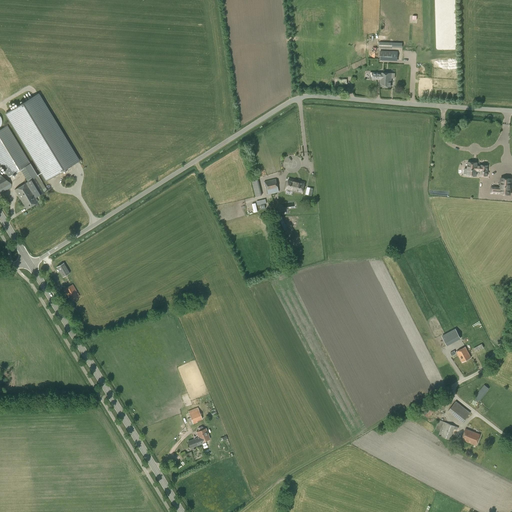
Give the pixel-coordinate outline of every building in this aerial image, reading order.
[(392,60),(392,51),(380,51),(380,60),(382,60),(392,60)] [(373,72),(370,72),(369,79),(372,79),(380,80),(380,87),(391,87),(391,73),(373,72)] [(38,94),(6,114),(46,180),(78,161),(38,94)] [(30,164),(14,136),(7,125),(0,129),(0,163),(8,176),(9,177),(22,169),(28,181),(26,183),(14,190),(22,202),(28,198),(29,200),(34,196),(35,198),(47,190),(38,175),(30,164)] [(464,169),(464,174),(467,174),(467,175),(476,176),(476,171),(480,171),(480,175),(487,176),(487,165),(480,165),(480,166),(476,166),(477,163),(468,162),(467,169),(464,169)] [(0,174),(0,193),(13,186),(11,183),(0,174)] [(491,186),(491,194),(511,194),(511,177),(501,177),(501,186),(491,186)] [(276,179),(267,181),(264,181),(268,194),(279,192),(278,189),(276,179)] [(304,183),(289,179),(286,190),(302,193),(304,183)] [(38,202),(35,198),(34,196),(29,200),(28,198),(22,202),(26,209),(38,202)] [(70,273),(64,263),(56,267),(62,277),(70,273)] [(72,284),(64,290),(71,302),(79,296),(72,284)] [(456,327),(443,336),(449,346),(462,337),(456,327)] [(473,348),(475,352),(484,348),(482,344),(473,348)] [(465,347),(456,352),(462,362),(471,358),(465,347)] [(474,397),(479,401),(489,389),(484,385),(474,397)] [(462,423),(470,413),(456,401),(448,411),(462,423)] [(426,418),(435,413),(431,406),(422,411),(426,418)] [(188,411),(190,418),(187,419),(188,422),(190,421),(191,424),(193,424),(197,423),(197,421),(202,419),(198,407),(188,411)] [(457,430),(458,427),(438,420),(435,429),(440,431),(438,436),(450,440),(454,429),(457,430)] [(197,429),(198,431),(196,432),(198,437),(188,442),(190,447),(201,443),(201,442),(210,439),(206,429),(204,429),(203,427),(202,426),(198,428),(197,429)] [(480,434),(465,429),(461,440),(475,445),(480,434)]
